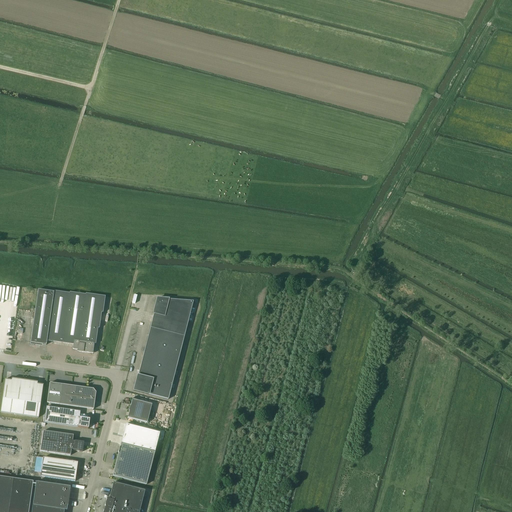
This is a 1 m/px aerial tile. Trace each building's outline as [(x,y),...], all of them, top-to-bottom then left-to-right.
[(77,352),(80,352),(93,354),(94,344),(95,344),(98,329),(99,329),(101,313),(102,313),(105,297),(85,294),(85,295),(69,293),(69,294),(38,289),(30,345),(34,346),(34,344),(46,345),(46,341),(52,342),(52,340),(73,343),(72,350),(77,350),(77,352)] [(150,328),(184,337),(193,302),(157,299),(153,314),(154,314),(150,328)] [(168,400),(184,337),(150,328),(138,376),(137,376),(134,391),(168,400)] [(5,380),(0,413),(38,418),(43,385),(37,384),(37,382),(26,381),(25,379),(24,379),(22,380),(11,378),(11,380),(5,380)] [(93,389),(61,385),(49,383),(47,403),(93,410),(96,393),(93,389)] [(132,400),(130,407),(130,406),(128,411),(129,411),(127,418),(147,423),(152,405),(132,400)] [(79,418),(80,412),(46,407),(44,423),(77,427),(77,428),(88,429),(89,420),(79,418)] [(73,436),(43,431),(40,451),(70,456),(71,450),(73,451),(82,452),(84,442),(74,441),(74,442),(72,441),(73,436)] [(121,443),(112,476),(146,485),(155,452),(121,443)] [(40,473),(40,477),(75,482),(77,463),(43,458),(37,457),(35,472),(40,473)] [(33,482),(0,477),(0,511),(28,511),(32,487),(33,482)] [(32,487),(35,487),(31,511),(63,511),(64,510),(66,511),(67,506),(68,506),(70,492),(69,492),(70,487),(33,482),(32,487)] [(104,510),(103,510),(102,511),(139,511),(145,491),(113,483),(109,499),(106,499),(104,506),(105,507),(104,510)]
